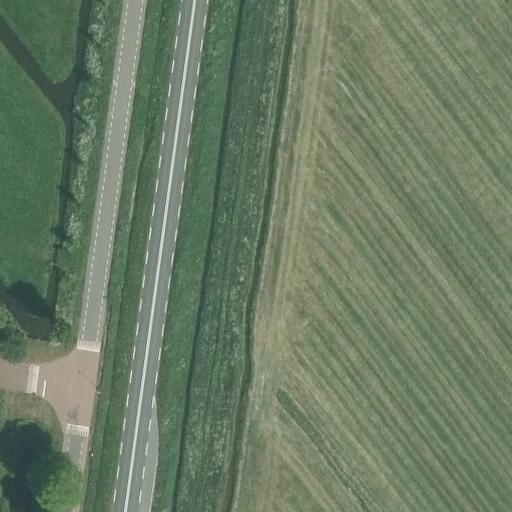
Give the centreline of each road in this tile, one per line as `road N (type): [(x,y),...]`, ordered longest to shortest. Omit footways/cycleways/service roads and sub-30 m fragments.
road 1 (primary): [(126,511),(195,0)]
road 2 (unclassified): [(82,397),(135,0)]
